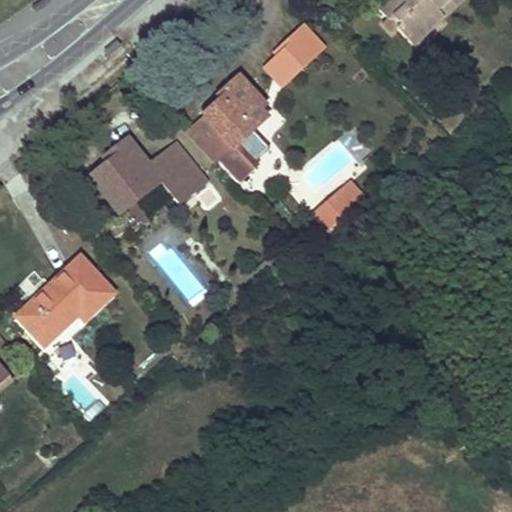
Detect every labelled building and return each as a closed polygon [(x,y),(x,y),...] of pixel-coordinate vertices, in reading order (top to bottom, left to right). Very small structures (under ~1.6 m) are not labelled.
[(381,0),(373,7),(379,15),(381,14),(395,31),(409,46),(431,28),(428,24),(438,15),(441,19),(461,0),(381,0)] [(379,15),(373,20),(387,37),(395,31),(381,14),(379,15)] [(304,24),(263,65),(283,85),(324,44),(304,24)] [(203,116),(185,129),(216,165),(222,161),(241,179),(256,163),(247,153),(258,143),(249,133),(265,118),(258,111),(263,106),(236,76),(199,111),(203,116)] [(113,160),(89,177),(117,214),(157,182),(175,206),(205,184),(177,145),(148,166),(125,140),(109,153),(113,160)] [(363,197),(350,182),(310,216),(323,231),(363,197)] [(264,262),(247,280),(259,291),(294,259),(285,247),(269,264),(264,262)] [(77,259),(14,316),(50,355),(87,323),(84,317),(112,293),(77,259)] [(0,393),(13,382),(8,376),(0,383),(0,393)]
